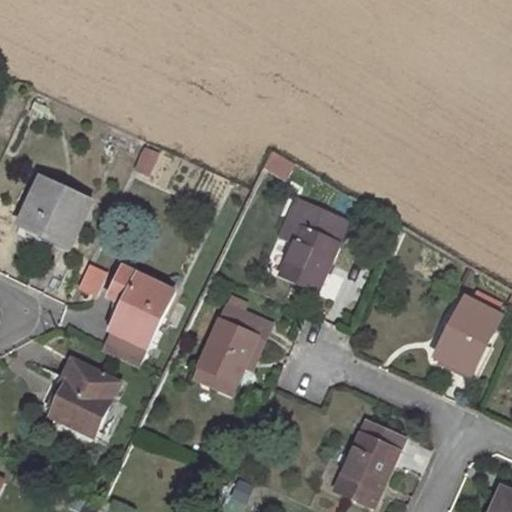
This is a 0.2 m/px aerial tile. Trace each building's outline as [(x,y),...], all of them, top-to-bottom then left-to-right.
[(38,103),(33,114),(46,119),(51,108),(38,103)] [(145,150),(139,163),(147,167),(154,153),(145,150)] [(272,151),(266,162),(277,167),(282,157),(272,151)] [(71,247),(92,202),(41,178),(20,223),(43,234),(41,240),(49,244),(51,238),(71,247)] [(295,244),(287,262),(281,275),(317,291),(336,247),(339,248),(349,225),(297,202),(282,239),(295,244)] [(51,238),(49,244),(68,253),(71,247),(51,238)] [(274,256),(287,262),(295,244),(282,239),(274,256)] [(77,291),(97,300),(108,274),(88,266),(77,291)] [(137,369),(174,293),(123,268),(109,296),(124,303),(101,352),(137,369)] [(478,293),(473,302),(497,315),(502,305),(478,293)] [(232,296),(227,306),(243,313),(248,302),(232,296)] [(497,315),(473,302),(466,298),(436,356),(472,377),(503,318),(497,315)] [(227,306),(199,366),(222,376),(217,389),(231,395),(244,367),(257,337),(265,341),(272,326),(243,313),(227,306)] [(252,370),(265,341),(257,337),(244,367),(252,370)] [(121,384),(72,361),(65,376),(70,378),(54,412),(52,416),(95,437),(121,384)] [(222,376),(199,366),(194,378),(217,389),(222,376)] [(70,378),(65,376),(48,409),(54,412),(70,378)] [(366,422),(336,491),(374,507),(404,438),(366,422)] [(495,511),(494,511),(511,511),(511,494),(501,489),(492,510),(495,511)] [(102,503),(99,509),(97,511),(106,511),(109,506),(102,503)]
